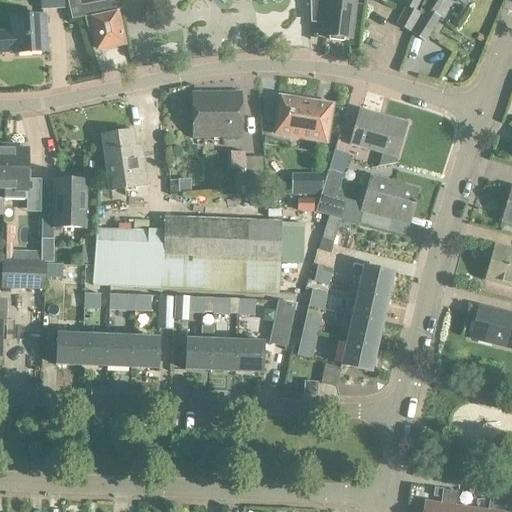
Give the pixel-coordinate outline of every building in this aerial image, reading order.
[(41,0),(42,9),(64,8),(63,0),(41,0)] [(320,39),(328,40),(328,43),(340,44),(340,41),(348,42),(353,3),(336,0),(307,0),(308,18),(323,20),(320,39)] [(405,0),(402,6),(405,8),(414,13),(420,0),(405,0)] [(445,0),(429,0),(423,10),(425,11),(426,11),(435,16),(436,16),(445,0)] [(420,16),(414,13),(405,8),(396,25),(410,32),(420,16)] [(426,11),(425,11),(411,35),(424,43),(440,18),(436,16),(435,16),(426,11)] [(124,44),(117,12),(86,18),(89,30),(93,29),(97,50),(124,44)] [(14,34),(0,34),(0,53),(15,53),(15,55),(45,54),(43,17),(14,19),(14,34)] [(240,139),(240,94),(191,94),(191,139),(240,139)] [(280,99),(274,134),(325,142),(330,107),(280,99)] [(397,158),(404,128),(405,126),(403,125),(403,127),(376,120),(377,117),(359,113),(354,131),(351,131),(351,134),(352,134),(349,146),(397,158)] [(135,158),(131,132),(102,136),(110,192),(145,186),(141,157),(135,158)] [(19,146),(5,146),(4,200),(28,201),(28,150),(19,150),(19,146)] [(241,170),(241,194),(260,194),(261,158),(242,158),(242,167),(237,167),(237,170),(241,170)] [(328,171),(321,196),(335,199),(342,175),(328,171)] [(322,190),(322,174),(308,174),(308,190),(322,190)] [(419,192),(419,190),(371,176),(361,211),(363,212),(364,209),(390,217),(390,219),(407,223),(412,205),(415,207),(416,202),(414,202),(417,191),(419,192)] [(70,181),(53,181),(52,228),(84,228),(85,181),(81,181),(81,178),(70,178),(70,181)] [(511,224),(511,187),(501,222),(511,224)] [(328,217),(340,220),(344,206),(334,203),(335,199),(321,196),(315,213),(328,217)] [(340,220),(328,217),(318,251),(329,255),(340,220)] [(95,286),(148,289),(279,294),(282,224),(165,219),(165,234),(97,231),(95,286)] [(2,226),(1,260),(12,261),(12,226),(2,226)] [(52,262),(52,239),(41,239),(41,262),(52,262)] [(511,251),(494,247),(485,279),(511,286),(511,251)] [(86,266),(86,255),(69,255),(69,266),(86,266)] [(3,289),(44,291),(44,264),(4,263),(3,289)] [(61,265),(44,264),(44,291),(43,332),(59,333),(60,285),(55,285),(56,277),(61,277),(61,265)] [(317,266),(312,282),(328,286),(332,270),(317,266)] [(358,292),(388,298),(393,274),(364,267),(358,292)] [(310,291),(307,307),(323,310),(326,294),(310,291)] [(382,323),(388,298),(358,292),(352,318),(382,323)] [(100,294),(83,293),(83,309),(99,310),(100,294)] [(108,296),(108,312),(124,312),(125,296),(108,296)] [(133,313),(149,313),(150,297),(134,296),(133,313)] [(173,298),(158,297),(157,330),(172,330),(173,298)] [(175,297),(174,320),(187,320),(187,312),(188,297),(175,297)] [(188,297),(187,312),(203,313),(203,298),(188,297)] [(212,298),(212,313),(228,314),(228,299),(212,298)] [(237,299),(237,314),(254,314),(254,299),(237,299)] [(289,328),(294,305),(279,301),(274,325),(289,328)] [(511,348),(511,316),(478,307),(470,337),(511,348)] [(305,315),(296,354),(311,358),(320,319),(305,315)] [(376,348),(382,323),(352,318),(347,341),(376,348)] [(83,336),(83,325),(72,324),(71,335),(58,335),(56,367),(82,368),(83,336)] [(213,341),(212,341),(212,326),(201,326),(201,341),(186,340),(185,371),(211,372),(213,341)] [(108,337),(83,336),(82,368),(107,369),(108,337)] [(133,338),(108,337),(107,369),(132,370),(133,338)] [(158,339),(133,338),(132,370),(157,371),(158,339)] [(376,348),(347,341),(336,338),(334,349),(345,351),(341,366),(370,373),(376,348)] [(238,342),(213,341),(211,372),(236,373),(238,342)] [(263,343),(238,342),(236,373),(261,375),(263,343)] [(447,511),(450,492),(442,491),(440,505),(423,502),(421,511),(447,511)] [(457,493),(450,492),(447,511),(470,511),(471,509),(455,507),(457,493)] [(487,511),(471,509),(470,511),(495,511),(498,499),(489,498),(487,511)] [(502,511),(504,500),(498,499),(495,511),(502,511)]
